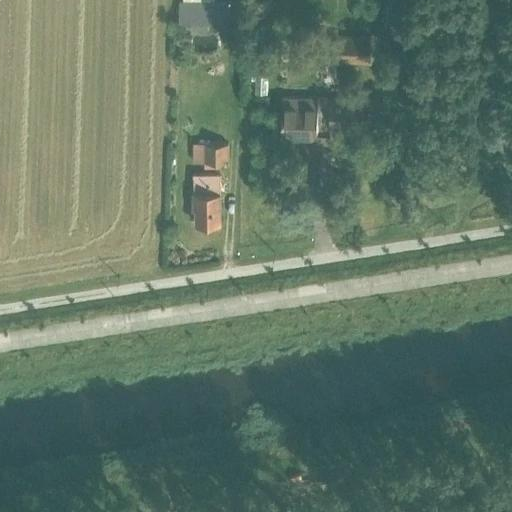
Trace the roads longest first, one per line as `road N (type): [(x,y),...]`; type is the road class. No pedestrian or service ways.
road 1 (unclassified): [(0,308),(511,228)]
road 2 (unclassified): [(511,260),(0,339)]
